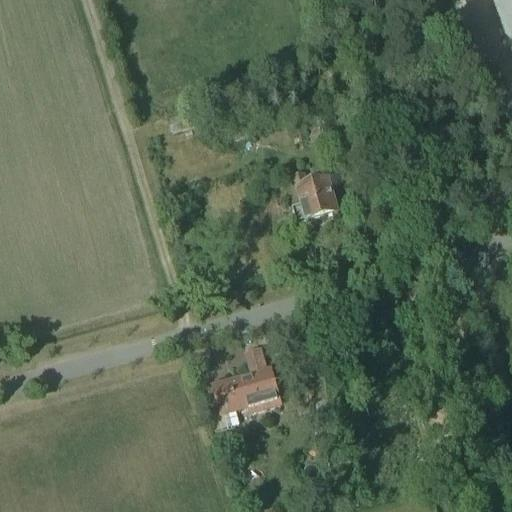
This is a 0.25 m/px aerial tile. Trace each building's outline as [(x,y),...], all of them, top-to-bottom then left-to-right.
[(511,0),(492,0),(494,3),(492,4),(495,12),(497,11),(511,54),(511,57),(511,58),(511,59),(511,58),(511,0)] [(511,128),(511,99),(511,98),(502,101),(511,128)] [(345,99),(335,102),(340,120),(350,117),(345,99)] [(173,137),(196,130),(192,116),(168,123),(173,137)] [(228,147),(249,142),(246,131),(226,136),(228,147)] [(307,190),(303,178),(293,181),(301,209),(292,212),(296,227),(306,224),(306,225),(338,216),(329,184),(307,190)] [(461,194),(470,190),(467,182),(458,187),(461,194)] [(267,374),(261,353),(244,357),(251,379),(213,390),(222,421),(248,413),(249,418),(280,409),(270,373),(267,374)]
